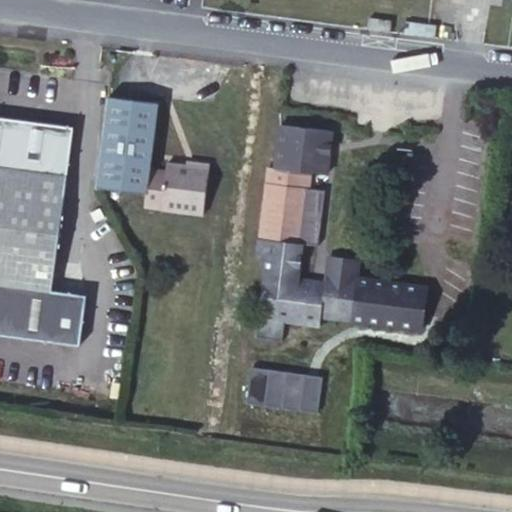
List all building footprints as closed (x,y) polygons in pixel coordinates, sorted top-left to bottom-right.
[(369,18),(368,29),(390,31),(391,21),(369,18)] [(158,102),(108,96),(97,188),(146,194),(149,174),(158,102)] [(52,290),(73,127),(0,117),(0,334),(64,343),(70,293),(52,290)] [(280,125),(275,168),(326,175),(331,131),(280,125)] [(194,172),(195,163),(187,162),(186,170),(194,172)] [(210,165),(195,163),(194,172),(186,170),(166,168),(165,176),(149,174),(146,194),(145,207),(203,214),(210,165)] [(302,244),(306,212),(310,174),(268,168),(257,257),(267,258),(259,318),(320,325),(321,316),(337,318),(343,276),(326,274),(325,282),(297,279),(302,244)] [(310,213),(306,212),(302,244),(306,245),(310,213)] [(328,256),(326,274),(343,276),(337,318),(422,329),(427,286),(356,277),(358,260),(328,256)] [(64,343),(79,345),(86,295),(70,293),(64,343)]
